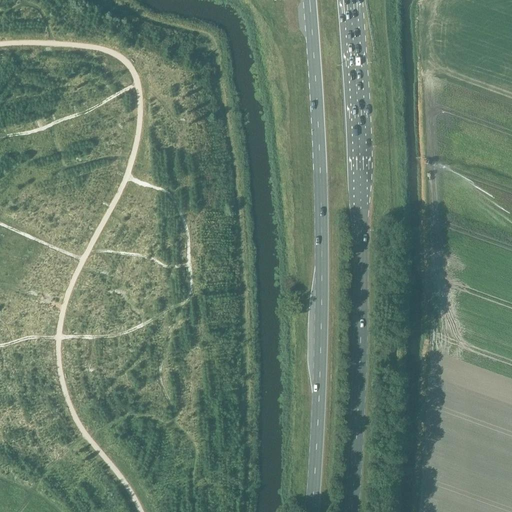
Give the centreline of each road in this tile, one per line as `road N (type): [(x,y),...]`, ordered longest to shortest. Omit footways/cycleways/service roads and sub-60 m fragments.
road 1 (primary): [(307,0),(319,175),(311,511)]
road 2 (primary): [(349,511),(359,246),(348,0)]
